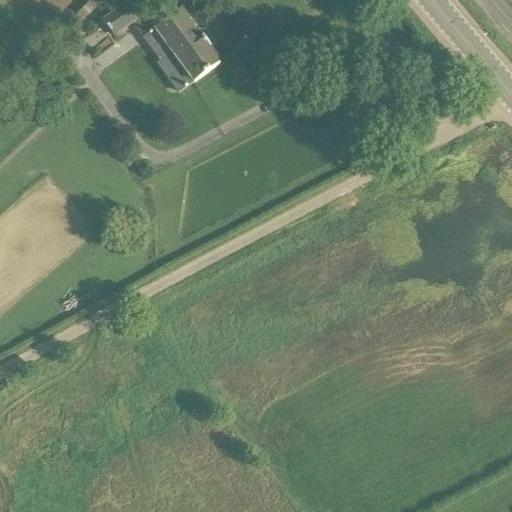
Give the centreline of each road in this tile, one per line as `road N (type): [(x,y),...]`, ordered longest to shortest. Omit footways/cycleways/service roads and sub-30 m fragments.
road 1 (unclassified): [(0,377),(511,96)]
road 2 (tertiary): [(511,96),(429,0)]
